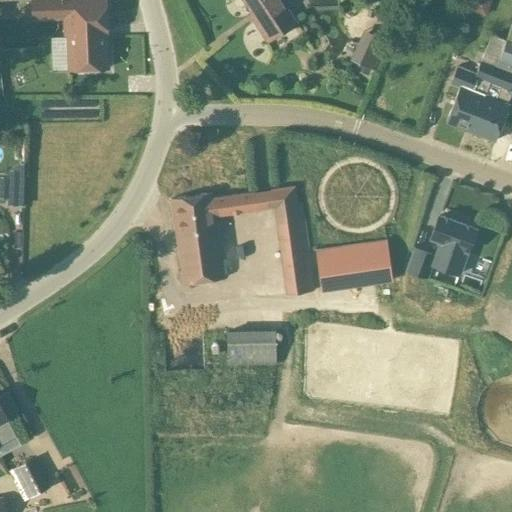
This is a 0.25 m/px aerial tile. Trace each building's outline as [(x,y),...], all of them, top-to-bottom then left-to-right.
[(64,37),(67,37),(68,71),(109,69),(106,0),(0,0),(0,1),(32,1),(32,22),(63,21),(64,37)] [(242,0),(257,23),(255,25),(268,43),(297,24),(281,0),(242,0)] [(511,23),(506,40),(491,35),(477,73),(457,66),(451,84),(460,87),(446,123),(495,143),(510,105),(508,104),(511,92),(511,91),(511,87),(511,23)] [(363,30),(350,60),(376,71),(389,41),(363,30)] [(7,206),(24,207),(25,180),(8,179),(7,206)] [(314,293),(302,205),(299,206),(296,186),(272,189),(272,191),(255,193),(255,192),(213,197),(213,194),(172,199),(183,284),(225,279),(218,223),(217,223),(216,217),(257,212),(257,210),(274,207),(274,210),(276,209),(287,297),(314,293)] [(406,271),(426,279),(431,266),(458,276),(475,230),(439,217),(430,240),(438,243),(433,256),(414,250),(406,271)] [(380,244),(316,253),(321,292),(385,284),(380,244)] [(228,365),(228,366),(277,366),(276,331),(228,331),(228,365)] [(0,444),(17,435),(0,402),(0,444)] [(24,500),(48,488),(33,459),(9,471),(24,500)]
